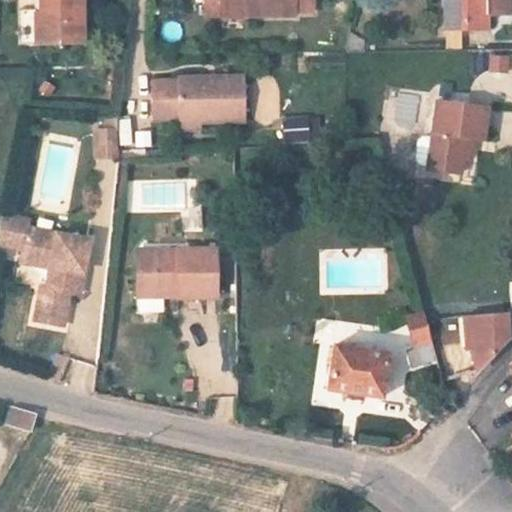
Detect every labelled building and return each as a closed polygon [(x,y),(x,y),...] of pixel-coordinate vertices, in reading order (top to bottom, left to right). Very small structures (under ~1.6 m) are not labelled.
[(49,0),(50,50),(95,51),(94,0),(49,0)] [(233,8),(233,0),(214,0),(215,17),(257,17),(257,7),(233,8)] [(257,7),(257,17),(308,16),(308,10),(326,9),(325,0),(233,0),(233,8),(257,7)] [(467,15),(468,30),(494,30),(493,16),(511,15),(511,0),(453,0),(453,16),(467,15)] [(467,15),(453,16),(454,31),(468,30),(467,15)] [(488,54),(487,71),(508,72),(509,54),(488,54)] [(191,118),(191,123),(260,121),(260,73),(191,75),(191,79),(165,78),(166,118),(191,118)] [(433,177),(466,182),(471,141),(486,143),(490,110),(442,104),(433,177)] [(320,141),(320,116),(282,116),(282,141),(320,141)] [(134,117),(118,119),(118,133),(109,132),(108,160),(138,161),(134,117)] [(70,271),(67,280),(62,299),(55,297),(46,330),(74,338),(83,304),(92,306),(107,252),(51,238),(53,230),(25,222),(18,251),(45,259),(43,264),(70,271)] [(188,286),(188,295),(228,296),(228,247),(150,246),(149,285),(188,286)] [(70,271),(43,264),(41,273),(67,280),(70,271)] [(188,286),(149,285),(148,295),(188,295),(188,286)] [(480,316),(490,360),(511,340),(505,314),(480,316)] [(477,371),(490,360),(480,316),(465,317),(477,371)] [(413,344),(429,344),(430,335),(424,318),(409,322),(413,344)] [(378,400),(382,352),(336,348),(332,396),(378,400)] [(36,415),(9,407),(4,423),(31,431),(36,415)]
